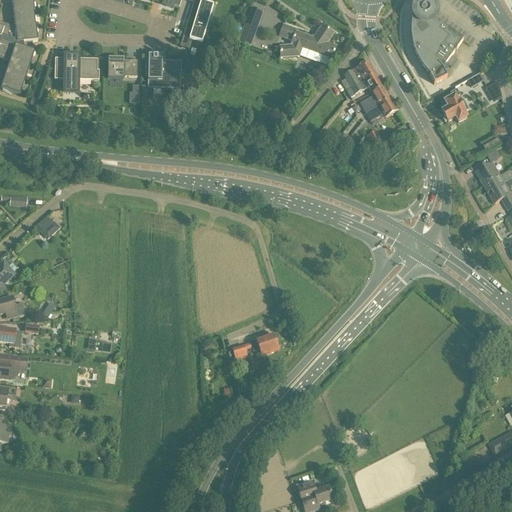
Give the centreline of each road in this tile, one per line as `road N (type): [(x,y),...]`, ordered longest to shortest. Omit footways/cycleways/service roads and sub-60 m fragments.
road 1 (residential): [(0,251),(52,204),(85,188),(228,215),(256,232),(282,314),(229,337)]
road 2 (primary): [(226,511),(228,481),(245,445),(420,259)]
road 3 (primary): [(385,270),(224,451),(194,511)]
road 4 (primary): [(386,220),(270,176),(91,161)]
road 5 (primary): [(91,161),(273,197),(359,226)]
road 6 (tertiary): [(437,162),(367,32),(368,0)]
road 7 (residential): [(73,0),(141,16),(151,29),(141,41),(70,32)]
